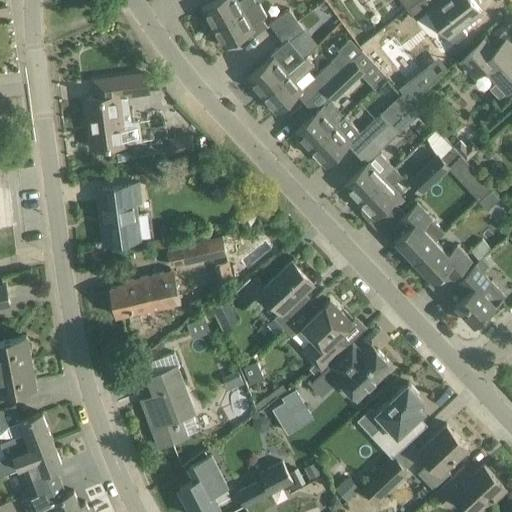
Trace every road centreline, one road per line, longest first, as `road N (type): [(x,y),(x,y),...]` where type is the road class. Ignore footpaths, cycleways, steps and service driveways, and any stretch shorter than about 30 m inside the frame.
road 1 (residential): [(137,511),(86,382),(69,311),(33,0)]
road 2 (residential): [(468,378),(194,87),(158,38)]
